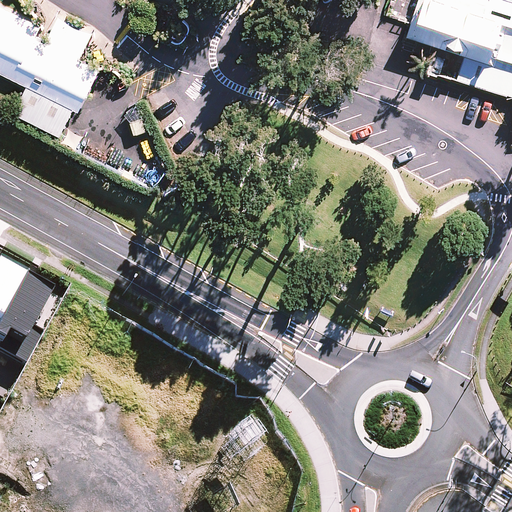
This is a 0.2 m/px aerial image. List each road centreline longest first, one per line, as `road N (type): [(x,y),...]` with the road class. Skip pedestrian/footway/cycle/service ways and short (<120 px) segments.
road 1 (secondary): [(0,188),(229,316)]
road 2 (secondary): [(229,316),(377,366)]
road 3 (secondary): [(336,417),(229,316)]
